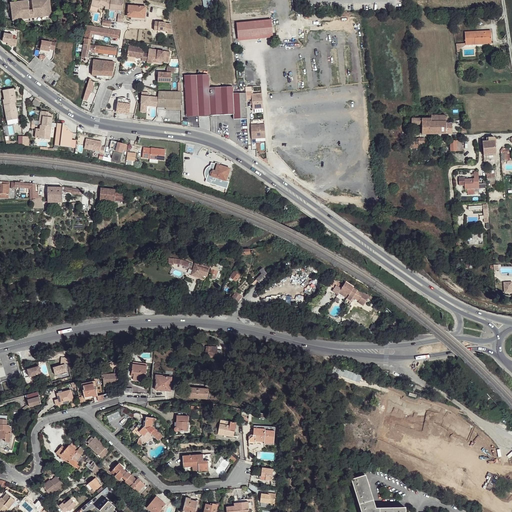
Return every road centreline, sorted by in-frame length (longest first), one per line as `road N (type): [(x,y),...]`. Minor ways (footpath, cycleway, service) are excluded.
road 1 (tertiary): [(249,163),(196,136),(92,122),(0,57)]
road 2 (tertiary): [(434,290),(249,163)]
road 3 (tertiary): [(249,163),(430,295)]
road 4 (secondary): [(14,344),(156,320),(232,327)]
road 5 (residential): [(243,466),(230,482),(167,488),(82,411)]
road 6 (unclassified): [(405,360),(408,374),(511,441)]
